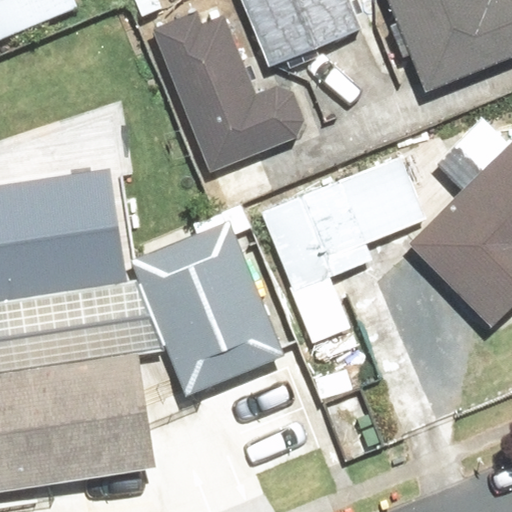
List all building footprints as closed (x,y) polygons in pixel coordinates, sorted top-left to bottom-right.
[(77,0),(0,0),(0,47),(0,48),(83,12),(77,0)] [(511,0),(377,0),(415,96),(511,58),(511,0)] [(213,8),(145,35),(204,181),(306,140),(284,87),(250,101),(213,8)] [(511,138),(399,251),(484,336),(511,307),(511,138)] [(0,480),(158,455),(129,364),(169,346),(192,395),(294,348),(234,219),(138,263),(123,158),(0,176),(0,480)] [(311,195),(264,215),(299,296),(346,276),(311,195)]
